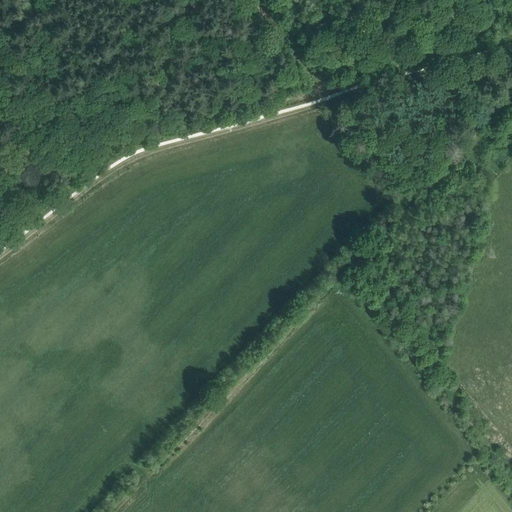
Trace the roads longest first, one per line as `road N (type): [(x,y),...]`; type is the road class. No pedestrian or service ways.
road 1 (track): [(511,99),(113,511)]
road 2 (track): [(504,53),(140,157),(0,257)]
